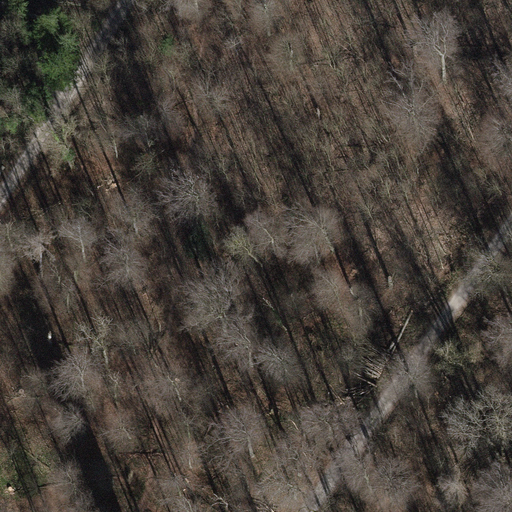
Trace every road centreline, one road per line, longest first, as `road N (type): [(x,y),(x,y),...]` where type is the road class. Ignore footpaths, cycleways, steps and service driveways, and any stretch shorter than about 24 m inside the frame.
road 1 (track): [(310,511),(511,228)]
road 2 (track): [(0,204),(133,0)]
